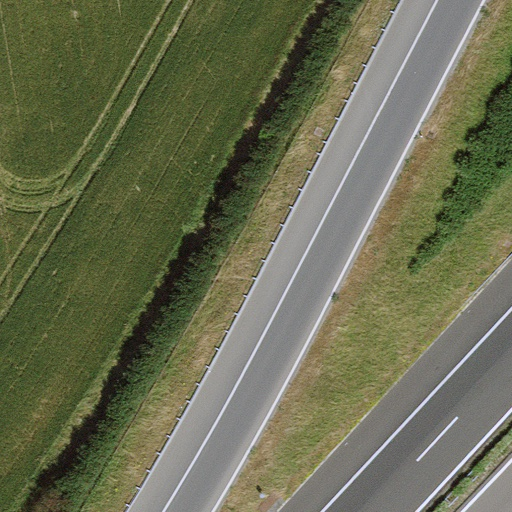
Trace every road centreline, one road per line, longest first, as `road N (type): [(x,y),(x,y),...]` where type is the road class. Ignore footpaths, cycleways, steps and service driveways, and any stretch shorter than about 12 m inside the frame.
road 1 (motorway): [(456,0),(182,511)]
road 2 (motorway): [(511,363),(372,511)]
